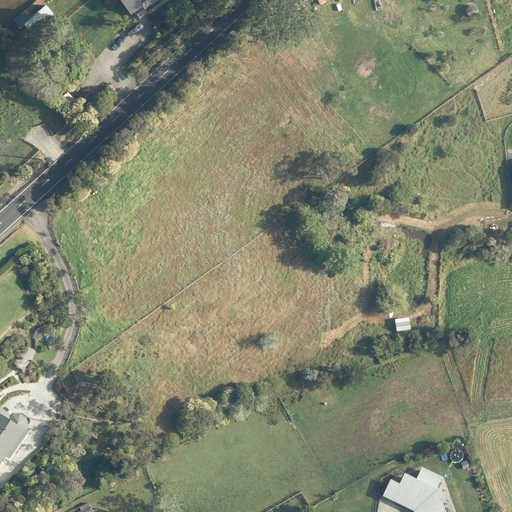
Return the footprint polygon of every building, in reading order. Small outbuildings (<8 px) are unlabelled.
[(145,11),(142,7),(148,3),(149,4),(154,0),(115,0),(126,13),(129,11),(132,15),(133,13),(137,17),(145,11)] [(182,0),(181,1),(187,9),(197,0),(182,0)] [(393,319),(394,333),(411,332),(409,317),(393,319)] [(15,418),(0,406),(0,470),(8,460),(11,462),(35,428),(17,415),(15,418)] [(410,511),(442,511),(434,490),(440,477),(419,468),(414,480),(402,474),(397,485),(388,481),(380,497),(411,511),(410,511)]
